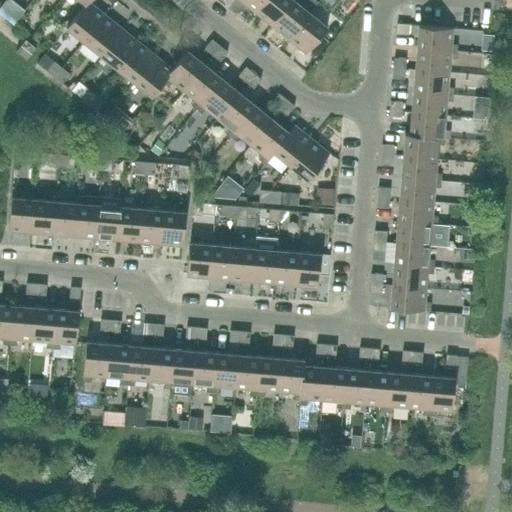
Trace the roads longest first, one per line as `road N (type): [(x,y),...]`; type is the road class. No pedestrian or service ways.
road 1 (residential): [(356,335),(159,315),(134,280),(0,270)]
road 2 (residential): [(373,113),(333,107),(286,84),(184,0)]
road 3 (residential): [(356,335),(373,113)]
road 4 (residential): [(477,347),(356,335)]
